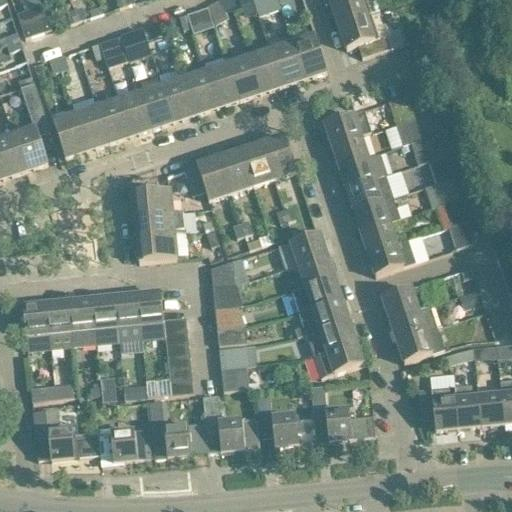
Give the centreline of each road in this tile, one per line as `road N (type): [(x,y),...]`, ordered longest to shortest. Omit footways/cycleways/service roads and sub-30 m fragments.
road 1 (tertiary): [(406,490),(186,510),(24,504)]
road 2 (residential): [(510,340),(482,255),(362,296)]
road 3 (residential): [(406,490),(387,370),(362,296)]
road 4 (residential): [(362,296),(296,108)]
road 5 (residential): [(119,279),(195,272),(206,393)]
road 6 (residential): [(114,168),(296,108)]
road 7 (residential): [(26,58),(195,0)]
road 8 (residential): [(344,93),(363,75),(405,61),(428,130)]
road 9 (residential): [(24,504),(17,402),(6,367)]
road 10 (residential): [(0,206),(114,168)]
